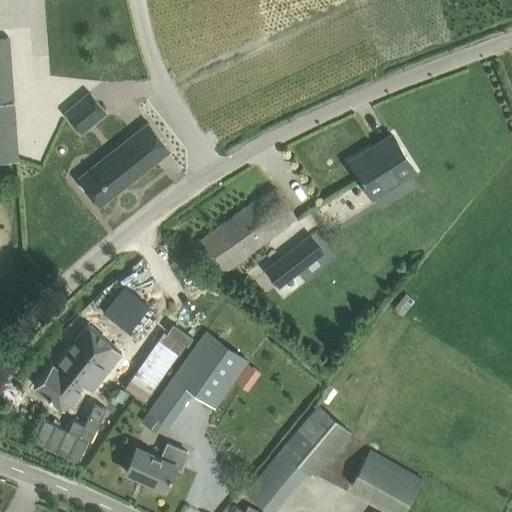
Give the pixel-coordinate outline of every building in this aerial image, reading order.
[(0,103),(14,102),(9,36),(0,36),(0,103)] [(90,92),(65,113),(74,124),(99,103),(90,92)] [(148,122),(78,178),(99,205),(170,149),(148,122)] [(415,171),(403,152),(392,135),(350,162),(372,198),(415,171)] [(295,217),(274,187),(193,244),(217,277),(295,217)] [(284,255),(265,270),(277,286),(296,271),(284,255)] [(401,314),(414,299),(406,292),(393,307),(401,314)] [(292,321),(284,312),(278,317),(287,326),(292,321)] [(170,319),(124,385),(145,400),(192,334),(170,319)] [(51,361),(33,384),(63,408),(83,384),(91,390),(121,352),(86,324),(55,364),(51,361)] [(206,331),(174,377),(214,406),(247,360),(206,331)] [(80,462),(104,405),(80,395),(67,427),(43,417),(32,442),(80,462)] [(318,405),(281,450),(313,477),(351,432),(318,405)] [(136,447),(125,471),(165,488),(175,467),(181,470),(189,452),(167,443),(160,458),(136,447)] [(370,449),(351,484),(400,511),(403,511),(422,478),(370,449)]
